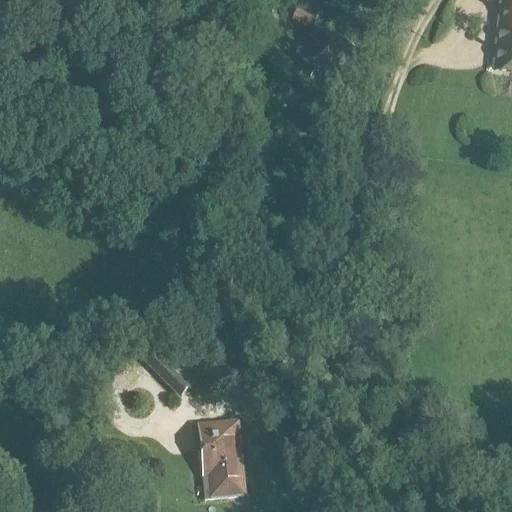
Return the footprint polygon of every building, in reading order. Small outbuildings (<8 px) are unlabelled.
[(304,0),(293,23),(311,32),(324,4),(314,0),(304,0)] [(332,0),(330,4),(349,13),(355,0),(332,0)] [(502,44),(499,44),(495,73),(511,74),(511,0),(504,0),(500,36),(503,36),(502,44)] [(316,34),(303,60),(348,81),(360,56),(316,34)] [(192,377),(146,331),(128,348),(173,395),(192,377)] [(236,425),(199,428),(203,479),(211,478),(213,501),(243,499),(236,425)]
